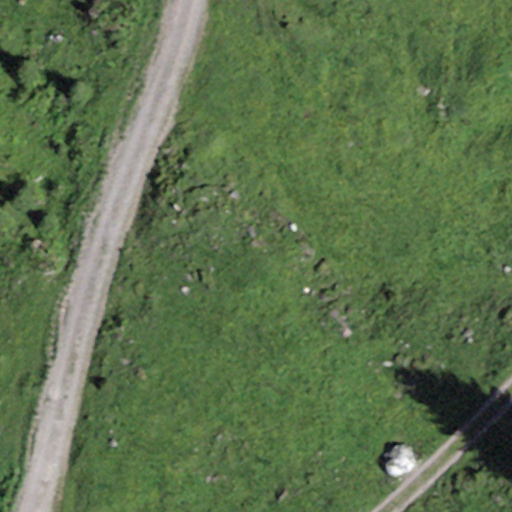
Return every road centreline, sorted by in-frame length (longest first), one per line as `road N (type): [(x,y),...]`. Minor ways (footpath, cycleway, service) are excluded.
road 1 (track): [(186,0),(88,271),(30,511)]
road 2 (track): [(377,511),(511,381)]
